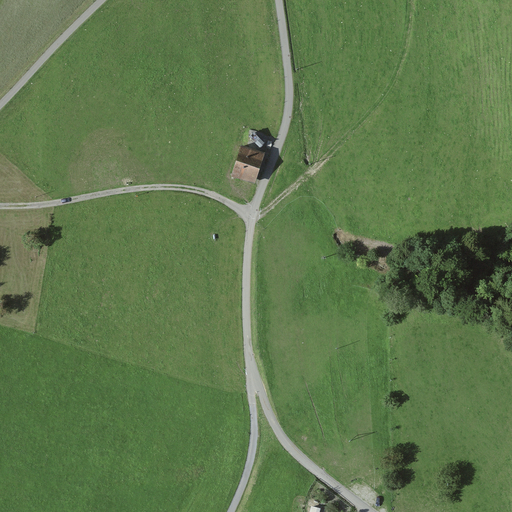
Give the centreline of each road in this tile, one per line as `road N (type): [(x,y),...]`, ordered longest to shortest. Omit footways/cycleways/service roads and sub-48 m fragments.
road 1 (unclassified): [(277,0),(292,109),(252,214),(254,431),(231,511)]
road 2 (track): [(252,214),(193,189),(154,187),(0,207)]
road 3 (unknown): [(250,363),(284,441),(367,511)]
road 4 (unclassified): [(0,107),(103,0)]
